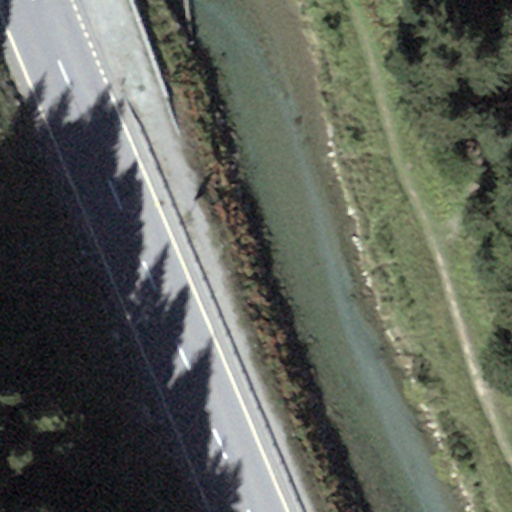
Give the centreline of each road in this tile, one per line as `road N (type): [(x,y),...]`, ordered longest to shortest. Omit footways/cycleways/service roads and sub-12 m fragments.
road 1 (primary): [(244,511),(35,0)]
road 2 (track): [(355,0),(448,250),(511,467)]
